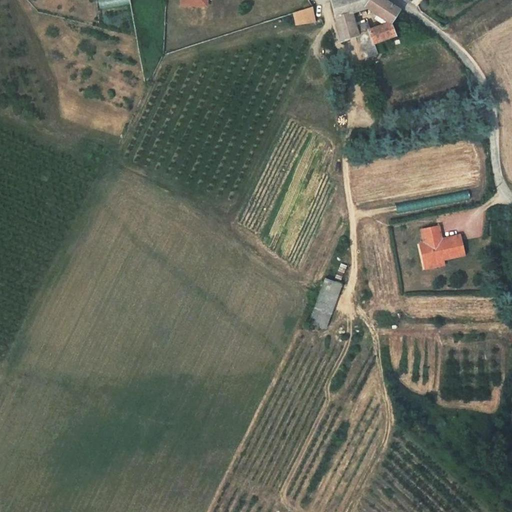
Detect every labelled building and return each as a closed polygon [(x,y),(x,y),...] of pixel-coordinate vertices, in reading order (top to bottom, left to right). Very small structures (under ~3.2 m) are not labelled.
[(356,36),(349,15),(343,0),(333,0),(329,2),(339,42),(356,36)] [(381,0),(343,0),(349,15),(365,10),(389,24),(399,11),(381,0)] [(316,24),(311,7),(292,14),(294,26),(316,24)] [(393,37),(389,24),(356,36),(364,59),(376,55),(373,44),(393,37)] [(424,262),(442,258),(466,254),(463,238),(445,241),(443,227),(421,231),(424,244),(420,245),(424,262)] [(443,265),(442,258),(424,262),(425,269),(443,265)] [(324,280),(320,288),(335,295),(339,288),(324,280)] [(318,329),(335,295),(320,288),(304,321),(318,329)]
